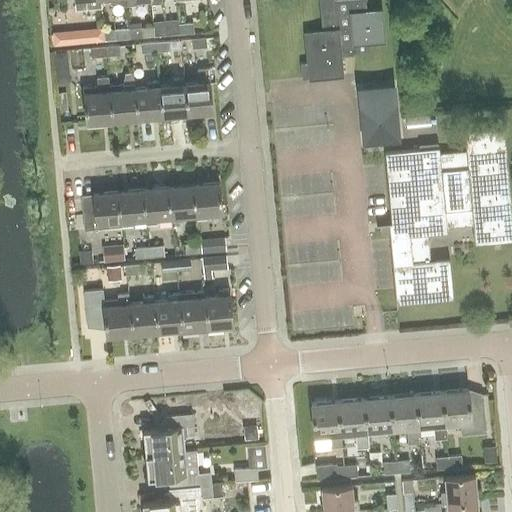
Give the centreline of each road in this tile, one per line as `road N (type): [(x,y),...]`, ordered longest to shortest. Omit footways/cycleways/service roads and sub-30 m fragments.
road 1 (residential): [(271,366),(230,0)]
road 2 (residential): [(271,366),(511,344)]
road 3 (residential): [(95,383),(271,366)]
road 4 (residential): [(285,511),(271,366)]
road 5 (residential): [(108,511),(95,383)]
